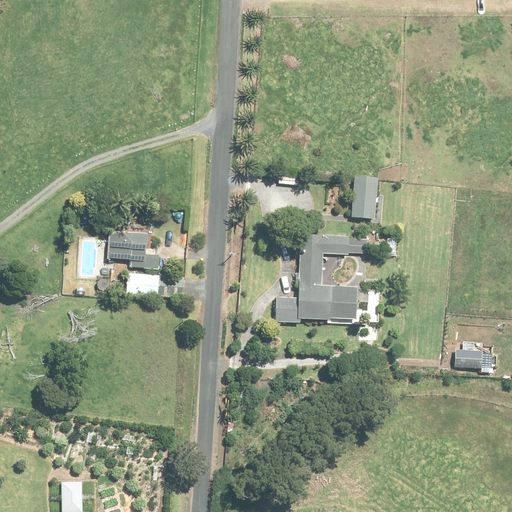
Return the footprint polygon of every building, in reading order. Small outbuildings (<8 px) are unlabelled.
[(375,222),(382,222),(383,195),(381,195),(382,178),(355,177),(353,217),(375,218),(375,222)] [(109,230),(107,260),(132,262),(131,268),(160,270),(160,255),(149,254),(150,233),(109,230)] [(358,287),(324,286),(325,256),(367,257),(367,245),(352,245),(352,235),(301,234),(299,295),(273,294),(272,323),(303,324),(303,320),(327,321),(327,325),(357,326),(358,319),(361,319),(361,317),(369,317),(369,324),(380,324),(381,290),(369,289),(368,312),(363,312),(363,309),(358,309),(358,287)] [(397,239),(387,239),(387,243),(384,243),(383,257),(396,257),(397,239)] [(93,240),(78,240),(78,254),(66,254),(66,267),(92,268),(93,240)] [(127,295),(179,298),(179,294),(184,294),(185,277),(128,274),(127,295)] [(456,347),(454,370),(462,371),(462,369),(482,370),(483,352),(481,352),(482,348),(456,347)] [(82,511),(83,483),(63,483),(63,511),(82,511)]
